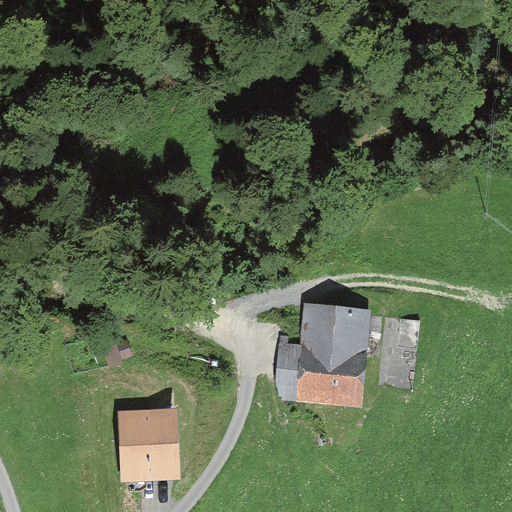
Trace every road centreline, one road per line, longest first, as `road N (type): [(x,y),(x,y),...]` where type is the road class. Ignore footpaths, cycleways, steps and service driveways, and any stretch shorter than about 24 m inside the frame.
road 1 (track): [(180,511),(239,422),(246,358)]
road 2 (track): [(300,511),(264,368),(246,358)]
